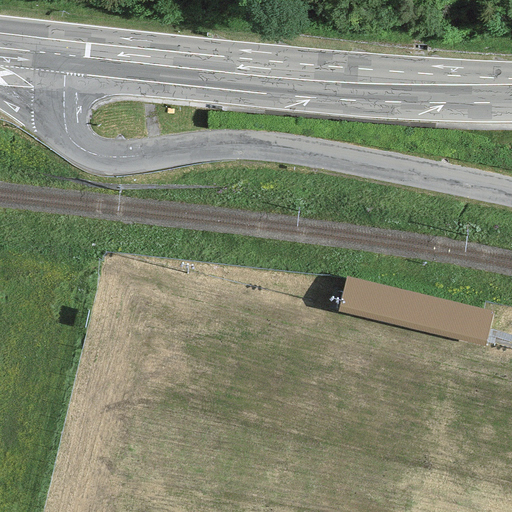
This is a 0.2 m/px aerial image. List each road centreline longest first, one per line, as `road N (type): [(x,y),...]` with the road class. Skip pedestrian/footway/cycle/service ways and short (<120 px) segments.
road 1 (unclassified): [(511,195),(253,146),(98,157),(57,126),(54,54)]
road 2 (primary): [(511,91),(321,83),(54,54)]
